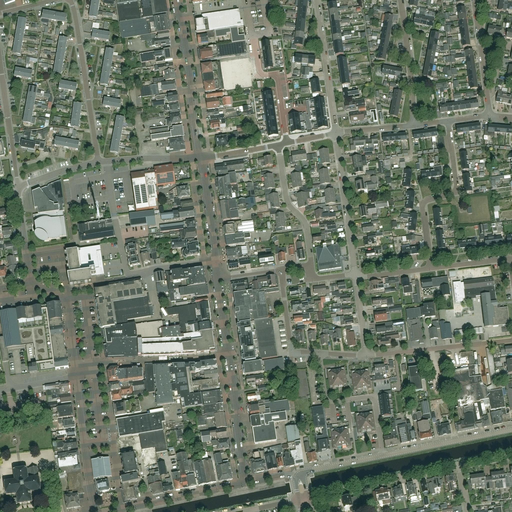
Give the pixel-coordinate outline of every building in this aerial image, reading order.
[(152,0),(150,0),(117,6),(120,23),(166,16),(163,0),(152,0)] [(511,7),(499,5),(499,8),(497,7),(497,11),(498,11),(501,12),(500,15),(508,16),(508,13),(505,12),(506,9),(511,10),(511,7)] [(421,18),(422,13),(423,9),(420,8),(419,12),(418,18),(415,17),(414,24),(420,25),(421,18)] [(196,25),(218,22),(240,19),(239,10),(202,15),(202,17),(199,18),(199,20),(195,21),(196,25)] [(93,12),(90,11),(89,17),(93,18),(93,19),(95,19),(96,18),(97,15),(98,16),(98,15),(101,16),(102,12),(98,11),(94,11),(93,12)] [(49,16),(49,13),(43,12),(43,16),(42,16),(41,18),(42,19),(49,20),(50,17),(49,16)] [(67,16),(61,15),(61,18),(59,18),(59,22),(66,23),(67,23),(67,21),(67,20),(67,16)] [(119,23),(122,40),(129,38),(154,34),(169,32),(166,16),(120,23),(119,23)] [(196,25),(197,34),(241,27),(240,19),(218,22),(196,25)] [(294,24),(290,23),(289,28),(296,28),(296,33),(303,34),(304,27),(296,26),(294,26),(294,24)] [(245,42),(245,36),(239,36),(238,29),(243,28),(243,27),(230,29),(215,31),(216,39),(227,37),(227,35),(231,34),(232,44),(245,42)] [(207,35),(197,36),(198,45),(208,43),(207,39),(215,38),(214,31),(206,33),(207,35)] [(150,41),(151,41),(151,40),(160,39),(169,38),(168,33),(157,35),(157,37),(150,38),(150,36),(141,37),(141,42),(146,41),(150,41)] [(170,46),(169,38),(160,39),(151,40),(151,41),(152,47),(155,46),(155,48),(161,47),(161,49),(165,48),(165,46),(170,46)] [(202,62),(216,60),(242,56),(246,55),(247,54),(245,42),(199,49),(200,61),(201,61),(202,62)] [(58,50),(65,51),(66,45),(62,44),(63,43),(59,43),(58,50)] [(18,47),(17,49),(14,48),(12,54),(17,55),(17,56),(19,56),(20,55),(20,56),(22,48),(18,47)] [(172,61),(171,55),(171,50),(163,51),(163,52),(154,54),(155,61),(156,63),(172,61)] [(451,60),(454,60),(466,58),(473,57),(472,51),(461,52),(462,55),(454,56),(454,57),(450,57),(451,60)] [(427,58),(434,60),(437,60),(437,57),(434,57),(435,53),(428,52),(427,58)] [(155,61),(154,54),(154,53),(139,55),(141,64),(155,61)] [(56,61),(63,63),(64,57),(60,56),(61,55),(57,54),(56,61)] [(236,64),(232,65),(233,72),(237,71),(238,74),(237,74),(237,75),(248,73),(246,59),(236,61),(236,64)] [(220,63),(201,66),(202,69),(202,73),(203,79),(204,86),(205,93),(215,92),(221,91),(224,90),(220,63)] [(162,73),(174,71),(173,65),(155,67),(155,71),(159,71),(159,73),(162,73)] [(58,67),(55,66),(54,73),(61,74),(62,68),(58,68),(58,67)] [(175,72),(174,72),(174,71),(162,73),(163,77),(165,77),(165,82),(175,80),(174,74),(175,72)] [(433,78),(431,77),(432,72),(424,71),(423,77),(427,78),(427,80),(432,81),(433,78)] [(237,78),(233,79),(234,86),(238,85),(239,89),(249,87),(247,74),(248,74),(248,73),(237,75),(237,78)] [(105,78),(104,79),(101,79),(100,85),(104,85),(104,87),(107,87),(107,86),(109,79),(105,78)] [(65,86),(64,86),(64,90),(63,93),(65,93),(68,94),(68,91),(71,91),(72,83),(66,82),(65,86)] [(163,93),(176,91),(175,82),(161,84),(161,88),(161,90),(162,90),(163,93)] [(161,88),(161,84),(150,86),(150,87),(140,88),(142,98),(159,96),(158,90),(161,90),(161,88)] [(506,96),(507,93),(507,90),(502,89),(501,92),(499,91),(498,91),(496,103),(504,104),(506,96)] [(348,92),(348,90),(343,91),(344,99),(349,98),(359,96),(358,91),(348,92)] [(177,94),(170,95),(156,97),(157,101),(166,99),(166,101),(167,100),(167,102),(169,102),(169,104),(178,102),(177,94)] [(216,99),(206,101),(207,105),(208,110),(218,108),(231,106),(230,102),(228,102),(228,98),(218,100),(218,101),(217,101),(216,101),(216,99)] [(314,100),(311,101),(311,103),(314,103),(315,108),(325,106),(324,99),(314,100)] [(354,103),(345,104),(346,111),(356,110),(355,108),(365,107),(364,105),(364,101),(356,102),(357,102),(354,103)] [(170,115),(180,113),(178,104),(169,105),(165,106),(164,107),(165,111),(166,112),(170,111),(170,115)] [(315,112),(312,113),(313,115),(326,113),(325,106),(315,108),(315,112)] [(77,109),(73,108),(72,115),(80,116),(81,110),(77,110),(77,109)] [(210,121),(218,119),(224,119),(223,115),(218,115),(218,111),(208,112),(208,118),(209,117),(210,121)] [(362,112),(350,114),(351,122),(353,122),(357,122),(357,121),(359,121),(359,120),(363,119),(367,119),(366,112),(362,113),(362,112)] [(326,113),(313,115),(313,117),(316,117),(317,122),(327,120),(326,113)] [(299,114),(289,115),(290,124),(300,123),(299,117),(303,116),(302,114),(299,114)] [(167,123),(167,127),(171,126),(171,125),(181,124),(180,115),(170,117),(170,120),(165,120),(165,123),(167,123)] [(31,121),(32,117),(28,116),(28,117),(24,117),(23,123),(28,124),(28,125),(30,125),(31,124),(31,121)] [(210,129),(211,129),(211,130),(216,129),(216,133),(220,132),(219,126),(226,125),(225,119),(218,120),(219,121),(210,123),(211,126),(210,126),(210,127),(210,129)] [(75,122),(76,121),(72,120),(70,120),(69,122),(71,122),(71,127),(78,129),(79,122),(75,122)] [(317,126),(314,127),(315,129),(318,129),(328,128),(327,120),(317,122),(317,126)] [(300,123),(290,124),(291,133),(301,131),(305,131),(304,128),(301,129),(300,123)] [(150,137),(151,138),(151,142),(183,137),(182,128),(173,129),(174,131),(171,132),(170,133),(170,134),(150,137)] [(28,149),(29,140),(30,140),(31,132),(25,133),(24,136),(27,137),(26,142),(22,142),(21,148),(28,149)] [(238,139),(238,138),(237,133),(234,133),(234,136),(216,138),(216,139),(215,139),(216,147),(217,147),(218,148),(228,146),(227,140),(238,139)] [(371,142),(368,142),(369,149),(374,149),(373,146),(378,145),(377,137),(371,137),(371,142)] [(364,153),(369,152),(368,149),(369,149),(368,142),(365,143),(365,138),(359,139),(359,147),(363,147),(364,150),(363,150),(363,153),(364,153)] [(185,151),(185,150),(183,139),(173,140),(160,142),(161,148),(169,147),(170,151),(175,151),(179,150),(180,152),(185,151)] [(355,148),(359,147),(359,139),(352,139),(353,144),(350,144),(351,151),(356,150),(355,148)] [(40,142),(30,140),(29,140),(28,149),(28,151),(34,152),(35,145),(39,146),(39,149),(44,150),(45,143),(40,142)] [(73,141),(72,141),(71,145),(72,145),(72,149),(78,150),(79,146),(80,145),(80,143),(79,143),(73,141)] [(111,146),(110,153),(115,153),(115,154),(117,155),(118,154),(119,147),(115,146),(115,147),(111,146)] [(319,158),(329,157),(327,150),(318,151),(319,158)] [(310,162),(309,156),(306,156),(305,151),(298,152),(299,161),(306,160),(307,162),(310,162)] [(299,161),(298,152),(291,153),(292,157),(289,158),(290,166),(295,165),(294,162),(299,161)] [(259,159),(259,163),(265,163),(265,167),(272,166),(271,157),(264,158),(264,159),(259,159)] [(316,166),(316,169),(323,168),(322,165),(330,164),(329,157),(319,158),(320,165),(316,166)] [(243,161),(227,164),(224,164),(224,165),(215,167),(216,172),(218,172),(218,176),(228,175),(228,172),(245,170),(243,161)] [(363,172),(362,168),(363,168),(362,166),(366,166),(366,161),(353,163),(354,169),(355,169),(355,173),(364,172),(363,172)] [(468,165),(467,161),(461,162),(462,170),(463,170),(463,171),(466,170),(468,169),(471,169),(470,165),(468,165)] [(131,174),(136,211),(157,208),(156,201),(158,201),(156,186),(157,186),(175,184),(173,166),(154,168),(154,170),(151,171),(150,170),(149,170),(148,170),(148,171),(144,172),(131,174)] [(434,171),(430,172),(430,177),(442,176),(441,166),(433,167),(434,171)] [(318,172),(319,178),(328,177),(327,170),(323,171),(323,168),(316,169),(317,172),(318,172)] [(291,175),(292,182),(301,181),(301,180),(300,174),(301,174),(301,171),(295,172),(295,174),(291,175)] [(264,183),(274,181),(273,175),(268,175),(267,172),(261,173),(262,177),(263,176),(264,183)] [(235,185),(237,185),(236,173),(228,174),(229,177),(218,178),(218,179),(217,179),(217,181),(218,181),(218,184),(219,184),(219,185),(217,186),(217,187),(219,188),(235,186),(235,185)] [(376,188),(378,188),(376,176),(371,177),(372,183),(363,184),(363,182),(356,183),(357,191),(364,190),(364,189),(367,188),(367,190),(371,189),(372,190),(376,189),(376,188)] [(496,186),(495,183),(494,180),(499,180),(503,179),(504,176),(490,177),(491,181),(491,186),(492,186),(492,189),(497,188),(497,187),(496,186)] [(328,177),(319,178),(320,185),(319,185),(319,188),(325,188),(325,185),(330,184),(328,177)] [(62,186),(61,180),(48,185),(49,186),(40,190),(39,189),(32,192),(34,209),(35,209),(34,209),(37,208),(38,215),(36,215),(36,218),(37,221),(37,222),(36,222),(35,223),(34,224),(36,223),(37,225),(36,227),(35,229),(36,233),(36,234),(36,235),(36,236),(37,236),(36,237),(37,237),(37,238),(38,239),(39,240),(40,240),(40,241),(41,241),(42,242),(43,242),(44,242),(45,242),(46,242),(47,242),(49,241),(48,241),(48,240),(59,239),(59,238),(59,237),(67,236),(64,217),(63,218),(62,211),(63,211),(63,205),(64,205),(62,186)] [(265,193),(272,192),(271,189),(275,188),(274,181),(264,183),(265,187),(262,188),(262,190),(264,190),(265,193)] [(299,188),(299,192),(307,190),(306,187),(304,187),(302,188),(301,181),(292,182),(293,189),(299,188)] [(177,189),(178,199),(189,197),(189,193),(189,191),(188,191),(188,187),(177,189)] [(324,191),(325,198),(334,196),(333,190),(326,191),(325,188),(319,188),(320,191),(324,191)] [(310,190),(307,190),(299,192),(300,194),(296,195),(296,199),(297,199),(298,202),(307,200),(310,200),(309,193),(310,193),(310,190)] [(270,202),(280,201),(279,194),(272,195),(272,192),(265,193),(265,196),(269,195),(270,202)] [(334,196),(325,198),(326,205),(335,203),(334,196)] [(236,201),(220,203),(222,214),(238,211),(256,208),(255,198),(236,201)] [(181,210),(193,209),(192,201),(180,203),(179,199),(174,200),(174,204),(176,204),(176,207),(180,206),(181,210)] [(308,207),(307,200),(298,202),(299,209),(308,207)] [(280,201),(270,202),(271,209),(269,209),(270,212),(276,211),(275,209),(281,208),(280,201)] [(374,203),(375,206),(375,209),(387,207),(386,201),(374,203)] [(376,214),(375,209),(375,206),(367,207),(359,208),(361,217),(368,216),(368,215),(376,214)] [(323,208),(323,210),(315,212),(316,216),(330,214),(329,207),(323,208)] [(163,222),(194,218),(193,210),(161,214),(162,221),(163,222)] [(154,211),(129,214),(131,227),(148,225),(148,227),(156,226),(154,211)] [(239,219),(238,211),(222,214),(223,221),(239,219)] [(276,222),(285,220),(284,213),(276,215),(276,211),(270,212),(270,215),(275,215),(276,222)] [(410,223),(416,223),(417,215),(416,215),(413,214),(413,215),(411,214),(411,216),(401,214),(400,218),(403,218),(403,220),(407,220),(408,218),(410,219),(410,223)] [(80,243),(115,237),(116,237),(112,219),(87,223),(87,224),(78,225),(80,233),(79,233),(80,243)] [(275,229),(275,231),(276,232),(282,231),(281,228),(286,228),(285,220),(276,222),(277,229),(275,229)] [(160,226),(160,232),(187,229),(196,228),(194,221),(186,222),(187,225),(184,225),(184,223),(160,226)] [(241,222),(223,224),(225,235),(254,231),(252,221),(241,223),(241,222)] [(373,225),(376,224),(379,224),(378,221),(371,222),(372,225),(362,226),(363,233),(374,232),(373,225)] [(320,224),(320,228),(327,227),(328,230),(324,231),(325,234),(332,233),(332,230),(336,229),(336,226),(335,226),(334,224),(329,224),(329,223),(320,224)] [(415,232),(416,223),(410,223),(409,227),(407,226),(407,230),(409,230),(409,231),(411,231),(411,232),(414,232),(415,232)] [(0,233),(3,233),(4,240),(11,238),(10,236),(11,236),(10,228),(2,230),(0,230),(0,233)] [(180,240),(186,240),(192,239),(197,238),(196,230),(179,231),(180,240)] [(225,236),(225,242),(226,247),(244,244),(244,240),(250,239),(249,233),(225,236)] [(367,235),(368,238),(364,239),(365,246),(376,244),(375,237),(374,238),(374,234),(367,235)] [(485,245),(493,244),(493,238),(493,236),(488,236),(488,239),(484,239),(485,245)] [(192,241),(192,239),(186,240),(187,247),(187,251),(186,251),(185,253),(185,256),(187,257),(199,256),(198,244),(195,244),(195,240),(192,241)] [(171,241),(172,246),(172,249),(180,248),(179,240),(171,241)] [(180,248),(187,247),(186,240),(180,240),(179,240),(180,248)] [(136,245),(135,245),(133,245),(133,244),(128,245),(129,246),(126,247),(128,254),(129,259),(130,266),(133,266),(133,267),(137,266),(137,265),(140,264),(138,257),(136,252),(137,252),(136,245)] [(301,245),(296,246),(297,255),(298,255),(299,260),(304,259),(303,251),(302,251),(301,245)] [(80,285),(92,283),(91,277),(100,276),(100,275),(104,275),(100,246),(66,251),(66,255),(69,274),(67,274),(67,275),(68,281),(69,286),(77,285),(77,284),(80,283),(80,285)] [(319,271),(341,268),(340,258),(342,258),(340,246),(326,247),(323,247),(323,248),(316,249),(319,271)] [(241,247),(227,249),(228,260),(248,258),(248,255),(242,256),(241,247)] [(285,262),(284,254),(286,254),(286,248),(278,249),(278,248),(274,248),(275,255),(278,255),(279,263),(285,262)] [(150,262),(148,253),(147,249),(141,251),(142,255),(140,255),(142,264),(145,263),(146,264),(147,263),(148,263),(150,262)] [(374,251),(366,253),(367,259),(375,257),(375,255),(381,254),(381,249),(374,250),(374,251)] [(11,276),(15,276),(17,275),(16,271),(17,270),(16,266),(15,266),(13,256),(8,257),(10,267),(11,276)] [(272,256),(266,256),(259,257),(260,266),(273,264),(272,256)] [(249,259),(246,259),(237,261),(237,262),(229,263),(230,266),(229,267),(229,268),(230,269),(238,268),(237,264),(240,263),(240,265),(250,264),(249,259)] [(190,287),(205,285),(203,268),(182,271),(182,270),(164,273),(154,274),(157,293),(168,292),(168,290),(190,287)] [(268,282),(268,287),(275,286),(275,285),(276,285),(276,282),(275,282),(274,276),(267,277),(256,279),(257,282),(252,282),(254,291),(259,290),(258,284),(268,282)] [(441,296),(448,296),(450,295),(449,286),(446,286),(445,278),(442,279),(442,278),(441,278),(441,279),(431,280),(431,279),(421,280),(422,289),(432,288),(432,286),(440,285),(441,296)] [(402,280),(403,288),(403,294),(412,293),(411,286),(409,287),(408,279),(402,280)] [(481,296),(483,315),(485,328),(509,325),(507,308),(497,309),(496,307),(497,307),(497,306),(496,306),(496,302),(494,286),(494,287),(493,287),(492,279),(463,282),(464,283),(460,283),(460,282),(453,283),(455,302),(462,301),(462,302),(462,299),(464,299),(464,300),(465,300),(475,299),(476,299),(475,297),(481,296)] [(150,317),(150,315),(146,292),(144,292),(143,286),(142,286),(141,280),(108,285),(108,286),(102,287),(102,289),(95,290),(100,324),(101,328),(101,329),(103,328),(108,357),(133,356),(138,356),(138,355),(136,326),(135,324),(128,325),(127,321),(150,317)] [(248,280),(242,281),(236,282),(231,283),(233,294),(249,291),(248,280)] [(331,292),(334,291),(334,289),(338,288),(338,291),(345,290),(345,284),(338,285),(330,286),(331,292)] [(207,295),(205,286),(191,288),(180,289),(181,297),(195,295),(195,297),(207,295)] [(322,295),(329,294),(328,288),(326,289),(325,286),(313,288),(314,294),(322,293),(322,295)] [(290,290),(291,297),(302,295),(301,288),(294,289),(294,290),(290,290)] [(254,321),(265,319),(268,318),(263,290),(258,291),(258,290),(259,290),(254,291),(233,294),(238,322),(253,320),(254,321)] [(337,296),(338,303),(338,304),(351,302),(350,296),(346,297),(346,296),(340,297),(340,296),(337,296)] [(382,303),(387,303),(387,308),(394,307),(392,298),(386,299),(386,298),(372,300),(373,305),(378,304),(378,305),(382,304),(382,303)] [(29,374),(69,368),(66,351),(66,352),(61,320),(63,320),(61,303),(0,311),(0,314),(3,337),(1,338),(0,337),(0,346),(3,363),(6,362),(8,362),(9,362),(7,348),(26,346),(29,368),(28,369),(29,373),(29,374)] [(208,303),(196,304),(196,305),(187,306),(183,307),(171,309),(167,310),(165,310),(169,316),(178,315),(180,325),(179,325),(179,327),(210,321),(210,320),(211,320),(208,303)] [(426,318),(435,317),(433,304),(425,305),(426,318)] [(343,314),(352,313),(351,307),(347,308),(347,307),(342,307),(342,306),(334,307),(335,312),(340,312),(340,311),(342,310),(343,314)] [(381,313),(374,313),(374,315),(374,320),(375,320),(375,321),(387,320),(386,313),(389,313),(388,308),(380,309),(381,313)] [(343,325),(344,325),(354,324),(353,318),(349,319),(349,318),(344,318),(344,317),(336,318),(336,323),(341,322),(341,323),(341,322),(342,322),(343,325)] [(240,325),(237,325),(243,361),(245,360),(245,362),(278,357),(272,318),(239,323),(240,325)] [(423,343),(420,319),(414,319),(407,320),(410,340),(415,339),(415,341),(419,341),(420,344),(423,343)] [(212,331),(204,332),(181,335),(179,327),(166,329),(165,321),(162,322),(136,326),(138,355),(142,355),(142,357),(164,356),(164,355),(176,354),(177,355),(193,355),(215,351),(212,331)] [(181,335),(204,332),(212,331),(210,321),(179,327),(181,335)] [(433,329),(429,329),(431,339),(438,338),(436,329),(439,329),(438,321),(432,322),(433,329)] [(451,339),(451,337),(449,324),(445,324),(440,325),(442,340),(451,339)] [(329,329),(322,330),(323,336),(321,336),(322,345),(328,344),(327,341),(328,341),(327,335),(329,335),(329,329)] [(332,335),(334,343),(339,343),(339,339),(342,339),(340,330),(334,330),(335,334),(332,335)] [(351,331),(344,332),(344,335),(347,335),(348,347),(356,345),(355,342),(356,342),(355,341),(354,333),(351,333),(351,331)] [(386,337),(378,338),(379,346),(391,344),(390,340),(399,339),(398,333),(386,335),(386,337)] [(511,347),(505,348),(505,349),(500,349),(501,356),(507,355),(507,354),(511,353),(511,347)] [(491,348),(486,349),(491,385),(497,385),(491,348)] [(28,368),(23,369),(22,358),(12,359),(12,362),(16,362),(18,376),(29,375),(28,368)] [(284,370),(284,369),(283,358),(243,364),(245,376),(284,370)] [(194,363),(194,365),(195,373),(217,370),(216,361),(194,363)] [(153,366),(153,376),(155,387),(157,406),(173,404),(172,400),(180,399),(182,409),(195,408),(194,401),(193,395),(191,377),(193,377),(195,375),(194,365),(186,365),(186,364),(180,364),(180,365),(176,365),(175,364),(169,364),(168,365),(168,366),(153,366)] [(376,381),(386,380),(385,376),(383,376),(383,373),(385,373),(385,372),(388,371),(388,366),(384,367),(384,366),(378,366),(378,365),(375,366),(375,367),(374,367),(375,370),(373,370),(373,374),(375,374),(376,381)] [(474,365),(469,365),(468,366),(468,371),(478,423),(481,422),(483,428),(490,427),(488,416),(486,417),(486,414),(482,415),(482,412),(485,412),(484,406),(489,405),(488,400),(487,393),(487,392),(487,388),(483,386),(480,386),(479,383),(482,383),(480,377),(478,377),(475,377),(474,365)] [(154,389),(153,376),(153,366),(145,367),(146,382),(146,392),(146,394),(154,392),(154,389)] [(110,368),(107,371),(109,382),(118,381),(117,369),(117,368),(110,368)] [(118,384),(119,383),(142,380),(141,368),(119,369),(117,369),(118,381),(118,384)] [(331,371),(330,370),(327,370),(330,390),(333,389),(333,388),(343,387),(343,388),(347,388),(344,368),(341,368),(341,370),(331,371)] [(419,368),(408,369),(411,392),(422,390),(419,368)] [(371,389),(370,379),(368,369),(365,370),(365,371),(355,373),(354,371),(351,372),(354,391),(357,391),(357,390),(367,388),(367,390),(371,389)] [(476,423),(478,423),(468,371),(451,375),(457,407),(455,407),(455,409),(459,409),(461,419),(462,422),(460,422),(459,422),(456,422),(456,423),(455,423),(457,433),(462,432),(461,431),(464,430),(464,431),(464,432),(475,430),(474,429),(477,428),(476,423)] [(247,384),(247,385),(251,384),(252,387),(255,386),(255,384),(255,381),(263,379),(262,376),(254,377),(246,378),(247,380),(246,381),(246,383),(247,384)] [(219,388),(218,379),(192,383),(193,392),(219,388)] [(144,392),(146,392),(146,382),(143,382),(143,381),(132,383),(132,382),(128,383),(119,385),(119,383),(118,384),(116,384),(110,385),(111,391),(120,390),(120,391),(111,393),(112,402),(121,400),(121,397),(127,396),(127,397),(132,397),(132,394),(134,394),(134,396),(145,395),(144,392)] [(69,388),(51,390),(47,391),(48,397),(56,395),(56,396),(70,394),(69,388)] [(487,393),(488,400),(489,405),(493,426),(503,424),(511,422),(509,414),(506,414),(502,390),(492,392),(487,392),(487,393)] [(220,392),(220,391),(193,395),(194,401),(195,408),(222,404),(222,403),(221,403),(219,392),(220,392)] [(247,395),(248,402),(256,401),(256,397),(260,396),(259,393),(255,393),(255,394),(247,395)] [(70,394),(56,396),(56,399),(60,398),(61,403),(71,402),(70,395),(70,394)] [(113,404),(114,413),(115,417),(141,412),(138,400),(113,404)] [(290,411),(289,400),(249,406),(250,415),(259,414),(260,416),(272,414),(285,412),(290,411)] [(422,415),(423,422),(427,421),(427,420),(431,419),(429,414),(430,414),(427,402),(420,403),(423,415),(422,415)] [(202,416),(223,413),(222,405),(215,406),(214,405),(201,407),(202,416)] [(57,419),(73,417),(72,406),(49,409),(50,415),(56,415),(57,419)] [(322,453),(321,450),(326,449),(326,450),(330,450),(327,430),(324,406),(311,408),(318,453),(322,453)] [(162,423),(165,422),(163,412),(116,420),(119,438),(138,435),(163,431),(162,423)] [(250,418),(255,445),(276,441),(273,423),(286,421),(285,412),(272,414),(260,416),(260,417),(250,418)] [(355,414),(356,423),(357,427),(358,434),(361,434),(361,432),(371,431),(372,432),(375,432),(375,430),(372,412),(369,413),(369,414),(359,415),(359,414),(355,414)] [(204,419),(213,418),(215,418),(217,429),(225,428),(223,414),(204,416),(204,419)] [(205,426),(204,419),(204,416),(195,418),(197,427),(205,426)] [(64,429),(74,428),(75,427),(74,421),(73,421),(73,419),(62,420),(64,429)] [(394,422),(396,427),(396,428),(397,427),(401,444),(410,443),(410,442),(409,442),(406,427),(402,428),(402,426),(403,426),(401,420),(394,422)] [(407,425),(410,442),(417,441),(415,431),(411,432),(411,430),(410,425),(409,421),(406,422),(407,425)] [(428,421),(427,421),(423,422),(427,438),(427,439),(432,438),(431,431),(430,432),(428,421)] [(427,439),(427,438),(423,422),(417,423),(419,434),(420,440),(420,441),(427,439)] [(438,437),(446,435),(451,434),(449,424),(440,426),(439,422),(436,422),(438,437)] [(297,426),(286,428),(288,443),(300,441),(297,426)] [(334,429),(330,429),(333,449),(336,449),(336,447),(346,446),(347,448),(350,447),(347,427),(344,428),(344,429),(334,430),(334,429)] [(397,435),(396,428),(390,429),(392,436),(384,438),(386,447),(398,445),(396,436),(397,435)] [(227,439),(226,434),(225,430),(200,434),(202,443),(206,443),(211,442),(210,438),(214,438),(214,440),(216,440),(227,439)] [(139,436),(118,440),(121,454),(136,451),(137,456),(140,471),(142,470),(141,464),(157,462),(155,453),(156,453),(166,452),(163,431),(138,435),(139,436)] [(65,441),(62,442),(63,448),(64,452),(69,451),(68,449),(77,448),(77,447),(77,445),(76,445),(76,440),(73,441),(73,440),(65,441)] [(213,451),(220,450),(223,450),(228,449),(227,440),(216,442),(216,441),(211,442),(206,443),(207,446),(212,445),(213,451)] [(62,442),(53,443),(55,452),(60,452),(59,449),(63,448),(62,442)] [(293,458),(294,462),(295,466),(303,464),(300,442),(294,443),(288,445),(288,448),(290,448),(291,451),(295,450),(295,451),(290,453),(291,456),(292,458),(293,458)] [(308,443),(304,444),(306,453),(308,463),(317,461),(315,451),(312,452),(311,449),(310,448),(308,443)] [(273,448),(275,458),(276,458),(276,455),(277,455),(278,459),(276,460),(278,469),(281,468),(283,467),(281,457),(283,457),(283,454),(281,446),(273,448)] [(268,471),(277,469),(275,458),(273,448),(264,450),(264,452),(265,458),(268,471)] [(59,463),(77,461),(76,457),(78,457),(78,452),(58,455),(59,463)] [(180,475),(185,474),(184,472),(190,471),(187,461),(188,461),(186,452),(176,455),(179,468),(177,469),(177,471),(174,472),(174,473),(178,473),(179,472),(180,475)] [(263,458),(265,458),(264,452),(254,454),(255,460),(252,461),(255,474),(266,472),(263,458)] [(136,460),(135,461),(134,453),(121,455),(122,462),(123,463),(122,463),(123,466),(124,468),(125,474),(127,474),(137,472),(136,464),(137,464),(136,460)] [(295,466),(294,462),(293,458),(292,458),(292,459),(290,459),(289,453),(284,454),(285,459),(283,459),(285,468),(295,466)] [(232,479),(229,464),(228,464),(227,461),(223,462),(223,465),(222,465),(220,454),(214,455),(213,455),(219,482),(232,479)] [(157,458),(156,458),(159,475),(160,475),(160,476),(164,493),(173,491),(170,479),(169,479),(168,474),(167,474),(166,468),(165,468),(164,462),(158,463),(157,458)] [(98,495),(99,496),(101,496),(103,494),(102,492),(109,491),(110,490),(108,481),(108,482),(107,482),(107,478),(111,477),(112,477),(109,460),(102,461),(102,460),(99,460),(99,461),(92,462),(94,479),(95,479),(95,484),(96,488),(97,492),(98,495)] [(191,460),(188,461),(187,461),(190,471),(184,472),(185,474),(188,488),(196,487),(194,476),(192,476),(192,472),(194,472),(191,460)] [(198,486),(216,483),(212,460),(194,463),(198,486)] [(77,465),(77,461),(59,463),(59,467),(57,467),(57,472),(60,472),(66,471),(80,470),(80,465),(77,465)] [(37,467),(15,470),(13,470),(15,480),(4,482),(6,496),(16,494),(17,499),(14,499),(14,504),(18,504),(32,503),(30,492),(41,491),(39,477),(38,477),(37,467)] [(504,472),(503,472),(503,471),(500,472),(500,473),(497,473),(500,489),(503,489),(502,482),(501,481),(505,480),(506,488),(510,488),(509,484),(508,476),(504,476),(504,472)] [(181,490),(188,488),(185,474),(180,475),(179,472),(178,473),(181,490)] [(498,489),(500,489),(497,473),(494,473),(494,472),(491,473),(491,474),(491,478),(488,479),(490,489),(493,489),(492,482),(496,481),(496,483),(496,488),(498,489)] [(138,482),(137,473),(121,477),(123,485),(127,484),(135,482),(135,483),(138,482)] [(181,490),(178,473),(174,473),(171,474),(175,491),(181,490)] [(450,476),(445,477),(446,485),(448,485),(449,492),(454,492),(452,484),(456,483),(454,474),(450,475),(450,476)] [(490,489),(488,479),(485,479),(484,475),(483,475),(483,474),(480,474),(480,475),(477,476),(479,488),(482,487),(482,483),(485,483),(486,490),(490,489)] [(161,488),(158,475),(147,478),(150,490),(151,490),(153,496),(162,494),(161,488)] [(476,488),(479,488),(477,476),(470,477),(471,481),(468,482),(469,492),(472,491),(471,485),(475,484),(476,488)] [(432,483),(428,484),(430,495),(435,494),(433,489),(441,488),(439,478),(431,480),(432,483)] [(121,485),(124,502),(136,499),(136,496),(138,496),(136,486),(135,483),(135,482),(127,484),(123,485),(121,485)] [(406,491),(408,490),(411,503),(419,501),(418,497),(416,498),(413,483),(411,484),(407,485),(405,486),(406,491)] [(398,488),(393,489),(394,499),(404,497),(402,486),(398,487),(398,488)] [(376,492),(373,493),(375,502),(378,502),(383,501),(384,505),(390,503),(391,508),(394,507),(392,499),(393,499),(391,490),(388,491),(388,489),(376,492)] [(65,506),(80,504),(79,498),(72,498),(72,494),(64,494),(65,506)] [(350,496),(342,498),(344,508),(354,506),(354,507),(358,506),(356,498),(350,499),(350,496)]
